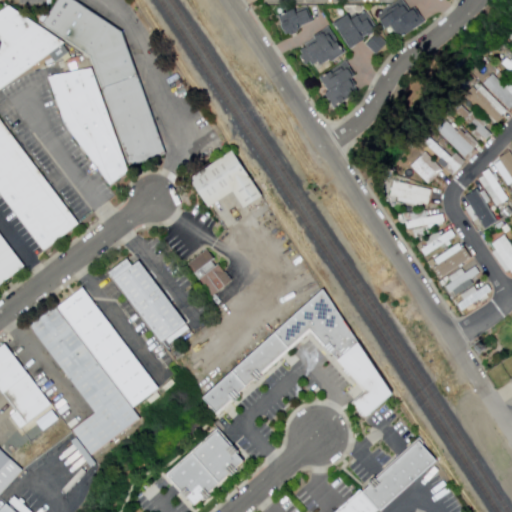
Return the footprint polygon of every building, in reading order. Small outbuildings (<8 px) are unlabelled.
[(104,88),(93,57),(45,25),(60,0),(75,0),(124,33),(139,75),(104,88)] [(412,13),(417,9),(423,18),(419,20),(420,22),(425,19),(427,23),(401,41),(392,28),(388,31),(378,16),(403,0),(405,0),(409,6),(408,7),(412,13)] [(0,14),(11,7),(67,43),(33,67),(0,90),(0,53),(3,51),(5,41),(0,34),(0,14)] [(282,16),(298,10),(299,13),(311,9),(316,21),(301,26),(303,32),(289,37),(282,16)] [(336,24),(350,16),(353,21),(357,19),(355,17),(359,15),(360,18),(369,12),(374,20),(372,21),(377,29),(371,33),(372,35),(367,38),(368,40),(352,50),(340,31),(341,30),(339,26),(338,27),(336,24)] [(302,53),(308,49),(306,47),(317,40),(315,38),(330,28),(347,54),(334,63),(332,61),(323,67),(321,63),(315,67),(313,63),(308,67),(306,63),(308,62),(307,60),(304,61),(302,58),(305,56),(302,53)] [(368,46),(378,34),(390,45),(380,56),(368,46)] [(511,77),(511,57),(508,54),(499,63),(511,77)] [(362,94),(352,101),(350,98),(348,100),(349,103),(338,110),(327,94),(331,92),(322,79),(349,62),(353,68),(350,70),(355,77),(352,78),(362,94)] [(51,79),(67,76),(94,70),(130,174),(110,187),(67,125),(51,79)] [(139,75),(167,153),(132,165),(104,88),(139,75)] [(496,76),(507,87),(511,83),(511,84),(511,110),(487,85),(496,76)] [(479,91),(489,101),(493,96),(505,109),(501,113),(509,121),(503,127),(472,97),(479,91)] [(464,107),(474,116),(478,112),(492,125),(487,130),(494,137),(489,143),(485,140),(483,142),(475,135),(478,131),(459,113),(464,107)] [(0,191),(0,121),(80,226),(46,252),(0,191)] [(469,134),(480,145),(476,150),(479,153),(472,161),(470,163),(464,157),(459,152),(439,132),(449,123),(459,133),(462,131),(467,136),(469,134)] [(444,159),(427,145),(432,139),(454,159),(457,154),(468,163),(456,177),(454,176),(452,178),(446,173),(448,171),(446,170),(447,169),(441,163),(444,160),(444,159)] [(192,180),(234,152),(266,199),(247,211),(235,193),(211,209),(192,180)] [(413,168),(429,154),(445,172),(430,186),(413,168)] [(509,157),(511,155),(511,187),(502,174),(507,170),(500,160),(507,154),(509,157)] [(483,175),(489,171),(509,201),(503,205),(498,197),(494,200),(485,187),(489,183),(483,175)] [(395,183),(434,192),(431,207),(391,198),(395,183)] [(481,194),(486,191),(493,202),(489,205),(500,223),(486,232),(480,222),(475,225),(466,211),(471,207),(466,199),(479,191),(481,194)] [(413,214),(428,212),(429,218),(446,215),(447,223),(446,223),(447,229),(431,231),(431,228),(409,231),(408,223),(415,222),(413,214)] [(502,227),(506,224),(509,228),(510,226),(511,228),(511,232),(508,235),(502,227)] [(0,230),(28,267),(0,289),(0,230)] [(453,232),(458,238),(427,259),(422,253),(430,247),(426,242),(439,233),(443,239),(453,232)] [(511,272),(509,274),(495,254),(499,252),(494,245),(506,237),(511,244),(511,272)] [(437,261),(461,245),(465,250),(467,249),(474,260),(443,281),(436,270),(441,266),(437,261)] [(203,252),(208,248),(218,261),(214,264),(218,268),(222,265),(235,282),(213,300),(187,268),(205,254),(203,252)] [(112,275),(130,261),(135,268),(141,263),(188,326),(164,344),(112,275)] [(455,300),(447,288),(455,283),(451,278),(463,269),(467,275),(477,268),(482,275),(473,281),(476,286),(455,300)] [(494,293),(490,296),(491,298),(484,303),(482,300),(465,312),(460,306),(467,302),(463,297),(476,288),(480,293),(489,286),(494,293)] [(85,289),(161,391),(148,400),(134,411),(58,309),(85,289)] [(292,350),(313,331),(370,392),(356,405),(368,416),(395,394),(326,291),(276,334),(292,350)] [(30,327),(56,307),(58,309),(134,411),(143,422),(94,459),(73,432),(96,414),(30,327)] [(276,334),(234,373),(249,390),(292,350),(276,334)] [(0,387),(0,349),(6,345),(59,413),(26,438),(12,420),(20,413),(0,387)] [(234,373),(206,398),(221,415),(249,390),(234,373)] [(511,381),(496,391),(503,404),(511,398),(511,374),(511,375),(511,376),(511,381)] [(221,486),(245,464),(218,434),(194,456),(221,486)] [(385,511),(367,492),(423,442),(441,462),(385,511)] [(0,452),(1,451),(24,472),(0,498),(0,452)] [(194,456),(170,478),(197,508),(221,486),(194,456)] [(343,511),(364,493),(382,511),(343,511)]
